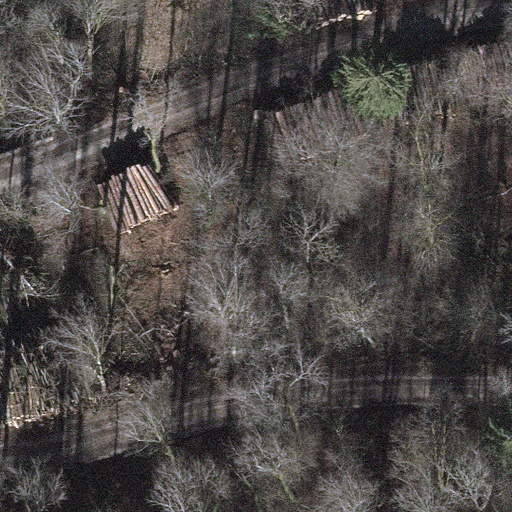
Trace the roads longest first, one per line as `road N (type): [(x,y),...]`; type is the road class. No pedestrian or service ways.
road 1 (track): [(0,208),(48,179),(461,17),(511,13)]
road 2 (track): [(511,393),(462,389),(272,404),(50,454),(0,453)]
